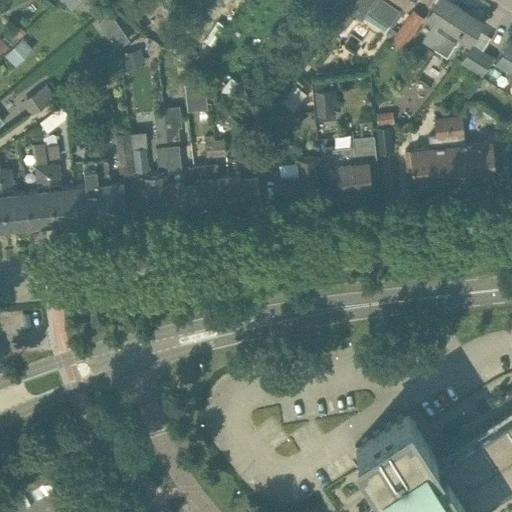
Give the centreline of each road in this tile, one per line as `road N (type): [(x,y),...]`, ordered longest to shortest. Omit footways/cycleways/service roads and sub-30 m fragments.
road 1 (residential): [(0,279),(205,256),(269,271),(436,250),(483,227),(511,224)]
road 2 (tertiary): [(286,316),(511,291)]
road 3 (unclassified): [(206,511),(172,463),(137,366)]
road 4 (tertiary): [(286,316),(130,346)]
road 5 (tertiary): [(137,366),(286,316)]
road 6 (tertiary): [(0,420),(137,366)]
road 7 (tertiary): [(130,346),(0,385)]
